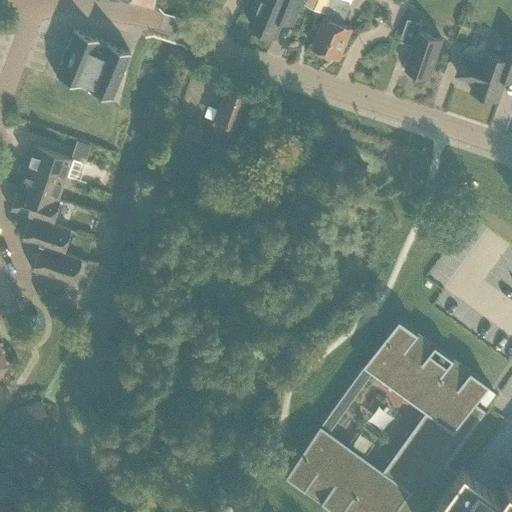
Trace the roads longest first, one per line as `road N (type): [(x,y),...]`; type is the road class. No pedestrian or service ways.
road 1 (residential): [(511,148),(217,45)]
road 2 (residential): [(0,133),(29,1)]
